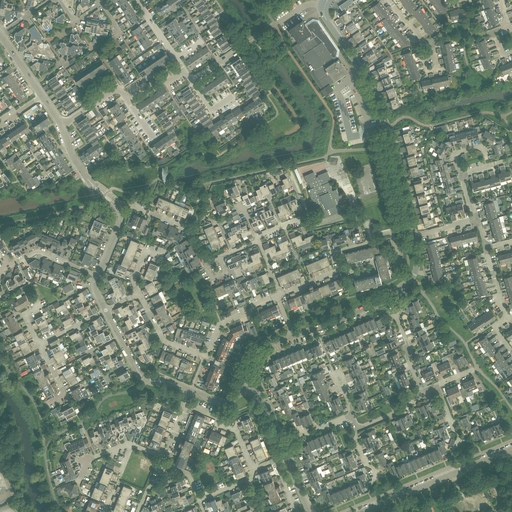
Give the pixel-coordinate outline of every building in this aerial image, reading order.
[(71,6),(72,0),(61,0),(73,16),(74,15),(74,12),(73,12),(74,12),(71,8),(68,7),(69,5),(71,6)] [(89,4),(89,2),(81,0),(81,2),(80,3),(78,3),(77,9),(79,9),(80,9),(83,12),(89,7),(87,5),(89,4)] [(172,9),(177,6),(172,0),(168,0),(167,1),(172,9)] [(205,0),(203,0),(196,5),(199,10),(206,5),(205,3),(207,1),(205,0)] [(345,10),(350,7),(353,5),(355,3),(352,0),(347,0),(339,6),(343,12),(345,10)] [(380,0),(378,0),(377,1),(378,2),(372,7),(375,12),(383,6),(379,2),(381,1),(380,0)] [(403,6),(405,8),(413,2),(411,0),(404,0),(401,2),(404,6),(403,6)] [(435,0),(432,3),(436,9),(444,3),(442,1),(440,0),(435,0)] [(8,2),(6,9),(14,11),(15,7),(13,6),(13,3),(10,3),(10,2),(9,1),(8,3),(8,2)] [(120,6),(123,11),(131,6),(128,1),(120,6)] [(167,1),(163,4),(168,12),(172,9),(167,1)] [(484,11),(493,7),(494,6),(492,1),(484,5),(485,9),(484,10),(484,11)] [(418,9),(413,2),(405,8),(407,11),(408,11),(410,14),(412,13),(418,9)] [(163,15),(168,12),(163,4),(162,3),(154,8),(160,16),(162,14),(163,15)] [(444,3),(436,9),(441,15),(448,10),(445,6),(446,6),(444,3)] [(57,5),(53,4),(52,10),(53,11),(52,12),(49,9),(45,12),(48,15),(46,16),(45,16),(44,17),(43,19),(51,20),(51,19),(52,18),(54,18),(56,8),(57,5)] [(199,10),(202,14),(209,9),(208,7),(210,6),(208,4),(206,5),(199,10)] [(123,11),(127,15),(134,10),(131,6),(123,11)] [(386,11),(383,6),(375,12),(378,16),(386,11)] [(415,17),(416,19),(424,13),(420,7),(418,9),(412,13),(415,16),(415,17)] [(484,11),(486,15),(495,12),(493,7),(484,11)] [(56,8),(54,18),(56,19),(56,21),(64,23),(64,21),(63,19),(66,17),(63,13),(60,16),(57,12),(58,8),(56,8)] [(202,14),(205,19),(212,14),(211,12),(213,10),(211,8),(209,9),(202,14)] [(457,9),(459,19),(466,17),(464,8),(460,9),(457,9)] [(10,21),(11,15),(14,15),(15,11),(14,11),(6,9),(5,17),(7,17),(6,20),(10,21)] [(451,21),(459,19),(457,9),(454,10),(454,11),(449,12),(451,21)] [(127,15),(130,20),(137,15),(134,10),(127,15)] [(340,21),(349,15),(345,10),(343,12),(339,15),(341,17),(339,19),(340,21)] [(380,21),(389,15),(386,11),(378,16),(381,20),(380,21)] [(486,15),(488,20),(496,16),(495,12),(486,15)] [(205,19),(208,23),(215,18),(214,16),(216,15),(214,13),(212,14),(205,19)] [(351,13),(349,15),(340,21),(341,23),(343,21),(345,24),(354,18),(351,13)] [(429,19),(424,13),(416,19),(418,21),(419,21),(421,25),(429,19)] [(139,14),(137,15),(130,20),(131,23),(130,23),(133,27),(134,26),(136,28),(140,25),(137,21),(140,20),(138,17),(140,16),(139,14)] [(380,21),(384,26),(391,20),(388,16),(389,15),(380,21)] [(496,16),(488,20),(490,25),(488,26),(489,28),(492,27),(491,25),(499,22),(496,16)] [(217,17),(215,18),(208,23),(211,28),(218,23),(217,21),(219,19),(217,17)] [(51,20),(43,19),(38,18),(37,20),(40,24),(39,26),(42,30),(45,28),(46,30),(49,28),(50,29),(52,30),(53,23),(51,23),(50,22),(51,20)] [(354,18),(345,24),(347,27),(345,28),(346,30),(355,24),(357,23),(354,18)] [(169,30),(177,25),(179,23),(176,19),(171,22),(169,19),(163,23),(165,27),(167,26),(169,30)] [(424,28),(425,31),(433,25),(429,19),(421,25),(424,28)] [(394,24),(391,20),(384,26),(387,30),(394,24)] [(304,23),(304,22),(304,21),(303,21),(302,21),(301,21),(301,22),(301,24),(299,24),(298,25),(298,24),(289,30),(293,35),(292,35),(292,36),(293,35),(299,43),(312,33),(307,26),(305,24),(304,23)] [(330,85),(335,81),(325,68),(335,61),(333,58),(336,55),(337,50),(318,22),(313,21),(307,26),(312,33),(299,43),(292,47),(325,96),(333,90),(330,85)] [(15,33),(15,35),(23,36),(23,34),(24,34),(26,34),(27,28),(28,22),(24,22),(23,29),(17,32),(15,33)] [(218,23),(211,28),(209,29),(212,34),(219,29),(218,27),(220,25),(218,23)] [(355,24),(346,30),(348,32),(350,31),(352,33),(358,29),(355,24)] [(390,34),(398,29),(394,24),(387,30),(390,34)] [(131,28),(136,35),(143,30),(140,25),(136,28),(134,26),(133,27),(131,28)] [(169,30),(172,34),(180,29),(182,28),(180,25),(178,26),(177,25),(169,30)] [(433,25),(425,31),(427,33),(428,33),(430,37),(438,31),(433,25)] [(41,40),(42,38),(42,36),(35,26),(28,30),(31,34),(31,38),(41,40)] [(214,39),(215,38),(222,33),(221,31),(223,30),(221,28),(219,29),(212,34),(214,37),(213,38),(214,39)] [(172,34),(175,38),(183,33),(185,32),(183,30),(181,31),(180,29),(172,34)] [(353,40),(362,33),(358,29),(352,33),(354,36),(351,38),(353,40)] [(393,39),(402,32),(401,33),(398,29),(390,34),(393,39)] [(136,35),(139,40),(146,35),(143,30),(136,35)] [(402,32),(393,39),(394,39),(395,38),(398,42),(405,37),(402,32)] [(72,45),(78,46),(79,43),(82,41),(77,34),(74,35),(73,34),(71,33),(70,41),(72,42),(72,43),(72,45)] [(183,33),(175,38),(179,43),(180,44),(187,40),(183,33)] [(226,38),(222,33),(215,38),(218,43),(226,38)] [(362,33),(353,40),(354,42),(356,40),(358,43),(365,38),(362,33)] [(23,36),(15,35),(14,37),(15,38),(14,39),(17,43),(19,42),(22,45),(24,46),(25,39),(23,39),(22,38),(23,36)] [(139,40),(142,44),(149,39),(146,35),(139,40)] [(405,37),(398,42),(401,47),(409,41),(405,37)] [(26,44),(30,50),(42,42),(41,40),(31,38),(30,41),(26,44)] [(229,42),(226,38),(218,43),(221,47),(229,42)] [(365,38),(358,43),(360,46),(358,47),(359,49),(368,43),(365,38)] [(149,39),(142,44),(145,49),(152,44),(149,39)] [(476,43),(478,48),(486,45),(484,40),(476,43)] [(39,54),(43,54),(45,44),(43,43),(42,42),(30,50),(32,53),(31,54),(30,58),(34,58),(34,57),(39,54)] [(66,54),(67,54),(69,46),(67,46),(66,45),(67,43),(60,42),(60,44),(62,47),(58,49),(63,56),(66,54)] [(232,47),(229,42),(221,47),(224,52),(232,47)] [(49,59),(55,55),(50,47),(51,47),(48,43),(46,44),(45,44),(43,54),(46,55),(49,59)] [(368,43),(359,49),(361,51),(363,49),(365,52),(371,47),(368,43)] [(71,47),(69,46),(67,54),(69,55),(71,54),(73,56),(77,54),(80,51),(79,50),(81,49),(81,47),(78,46),(72,45),(72,46),(71,47)] [(488,50),(486,45),(478,48),(480,53),(488,50)] [(200,49),(201,51),(206,58),(212,55),(207,47),(203,50),(202,48),(200,49)] [(371,47),(365,52),(367,55),(364,56),(366,58),(375,52),(377,51),(375,47),(372,49),(371,47)] [(488,50),(480,53),(482,58),(480,59),(490,55),(488,50)] [(201,62),(206,58),(201,51),(197,54),(196,52),(194,53),(195,55),(201,62)] [(404,60),(413,56),(411,51),(402,55),(404,60)] [(160,55),(165,62),(170,59),(165,52),(160,55)] [(375,52),(366,58),(367,60),(369,59),(371,62),(376,58),(378,57),(375,52)] [(155,57),(156,58),(161,65),(163,64),(165,66),(167,64),(165,62),(160,55),(157,57),(157,56),(155,57)] [(195,66),(201,62),(195,55),(192,57),(191,56),(189,57),(190,59),(195,66)] [(491,55),(490,55),(480,59),(482,64),(491,61),(489,56),(491,55)] [(108,59),(113,66),(120,61),(117,56),(114,58),(112,56),(108,59)] [(404,60),(406,65),(415,62),(413,56),(404,60)] [(37,70),(39,70),(41,62),(39,62),(38,61),(39,59),(34,58),(30,58),(27,57),(26,60),(28,63),(32,60),(34,64),(31,66),(34,70),(36,69),(37,70)] [(151,60),(151,61),(156,68),(161,65),(156,58),(153,60),(152,59),(151,60)] [(235,68),(243,63),(240,58),(232,63),(235,68)] [(96,62),(97,64),(102,71),(107,68),(100,59),(96,62)] [(189,70),(195,66),(190,59),(186,61),(185,60),(183,61),(189,70)] [(337,60),(337,61),(335,61),(325,68),(335,81),(343,76),(343,77),(343,76),(348,72),(342,64),(342,65),(341,63),(340,63),(340,61),(340,60),(339,60),(339,59),(338,59),(337,60)] [(41,62),(39,70),(41,71),(42,70),(44,72),(48,69),(46,66),(50,64),(50,61),(44,60),(43,62),(43,63),(41,62)] [(121,60),(120,61),(113,66),(116,70),(123,65),(121,63),(123,62),(121,60)] [(384,63),(384,64),(382,60),(376,64),(378,66),(377,66),(378,70),(376,71),(377,73),(386,69),(384,63)] [(156,68),(151,61),(147,64),(152,71),(156,68)] [(493,66),(491,61),(482,64),(484,69),(492,66),(493,68),(496,67),(495,65),(493,66)] [(406,65),(408,70),(417,67),(415,62),(406,65)] [(246,68),(243,63),(235,68),(238,73),(246,68)] [(91,65),(93,67),(98,75),(102,71),(97,64),(95,66),(93,64),(91,65)] [(147,64),(142,67),(147,75),(152,71),(147,64)] [(456,69),(455,64),(446,66),(447,71),(449,71),(449,73),(453,72),(452,70),(456,69)] [(123,65),(116,70),(119,75),(126,70),(123,65)] [(509,74),(505,65),(500,67),(503,76),(509,74)] [(5,76),(10,73),(13,71),(10,66),(2,71),(4,73),(3,73),(5,76)] [(93,78),(98,75),(93,67),(90,69),(89,67),(87,68),(93,78)] [(147,75),(142,67),(138,70),(143,78),(147,75)] [(408,70),(410,76),(419,72),(417,67),(408,70)] [(82,71),(89,81),(93,78),(87,68),(84,70),(86,72),(84,73),(82,71)] [(238,73),(242,77),(249,72),(246,68),(238,73)] [(381,77),(388,74),(386,69),(377,73),(377,75),(380,74),(381,77)] [(129,75),(126,70),(119,75),(122,79),(129,75)] [(80,74),(78,75),(84,84),(89,81),(82,71),(80,73),(80,74)] [(252,77),(249,72),(242,77),(243,80),(241,81),(243,83),(242,83),(243,83),(250,78),(252,77)] [(419,72),(410,76),(412,80),(416,79),(417,81),(420,80),(419,78),(421,77),(419,72)] [(7,82),(13,78),(10,73),(5,76),(4,77),(7,82)] [(84,84),(78,75),(78,74),(75,76),(77,78),(75,79),(80,87),(82,85),(84,88),(86,86),(84,84)] [(224,74),(219,78),(224,85),(228,83),(229,84),(230,83),(224,74)] [(381,83),(391,79),(388,74),(381,77),(382,80),(380,81),(381,83)] [(129,75),(122,79),(125,84),(132,79),(129,75)] [(48,81),(51,86),(59,81),(55,76),(48,81)] [(448,76),(443,77),(445,86),(450,85),(449,81),(451,80),(451,77),(449,78),(448,76)] [(10,87),(17,83),(13,78),(7,82),(10,87)] [(225,87),(224,85),(219,78),(213,82),(218,89),(222,87),(223,88),(225,87)] [(243,83),(246,87),(253,82),(250,78),(243,83)] [(59,81),(51,86),(54,90),(62,85),(61,85),(64,83),(61,79),(59,81)] [(385,88),(393,85),(391,79),(381,83),(382,86),(384,85),(385,88)] [(423,91),(429,90),(427,80),(421,82),(422,84),(419,84),(421,90),(423,90),(423,91)] [(255,81),(253,82),(246,87),(249,92),(256,87),(254,85),(256,83),(255,81)] [(219,91),(218,89),(213,82),(208,85),(213,93),(217,90),(218,92),(219,91)] [(17,83),(10,87),(14,92),(20,88),(17,83)] [(63,87),(62,85),(54,90),(57,95),(65,90),(67,88),(65,85),(63,87)] [(208,85),(202,89),(207,97),(211,94),(212,96),(214,94),(213,93),(208,85)] [(385,94),(395,90),(393,85),(385,88),(387,91),(384,92),(385,94)] [(159,91),(164,99),(168,96),(169,98),(171,96),(165,87),(159,91)] [(249,92),(250,94),(248,96),(250,98),(252,96),(259,91),(256,87),(249,92)] [(20,88),(14,92),(17,97),(24,93),(20,88)] [(183,99),(193,93),(189,88),(182,93),(184,96),(182,98),(183,99)] [(68,94),(65,90),(57,95),(60,99),(68,94)] [(395,90),(385,94),(386,96),(388,95),(390,98),(397,95),(395,90)] [(165,100),(164,99),(159,91),(154,95),(159,102),(162,100),(164,101),(165,100)] [(255,101),(255,100),(259,97),(258,95),(260,94),(259,91),(252,96),(255,101)] [(24,93),(17,97),(20,101),(18,103),(19,105),(21,103),(21,102),(27,98),(24,93)] [(68,94),(60,99),(63,104),(71,99),(71,98),(73,97),(70,93),(68,94)] [(196,97),(193,93),(183,99),(185,102),(187,101),(188,103),(196,97)] [(148,99),(153,106),(157,104),(158,105),(160,104),(159,102),(154,95),(148,99)] [(398,95),(397,95),(390,98),(391,101),(389,102),(389,104),(399,101),(400,100),(401,99),(400,97),(399,96),(398,97),(398,95)] [(188,103),(191,107),(199,102),(196,97),(188,103)] [(259,97),(255,100),(260,108),(261,110),(264,108),(263,106),(265,105),(259,97)] [(63,104),(67,108),(74,103),(71,99),(63,104)] [(143,102),(148,110),(152,107),(153,109),(154,108),(153,106),(148,99),(143,102)] [(116,100),(115,101),(110,105),(112,107),(110,108),(112,112),(110,113),(111,114),(113,113),(120,108),(119,106),(119,105),(116,100)] [(255,100),(255,101),(250,104),(257,113),(260,111),(258,109),(260,108),(255,100)] [(68,110),(66,111),(67,114),(69,112),(70,113),(75,109),(77,108),(75,104),(77,103),(76,101),(74,103),(67,108),(68,110)] [(390,107),(393,106),(394,109),(401,106),(399,101),(389,104),(390,107)] [(149,111),(148,110),(143,102),(137,106),(142,114),(146,111),(147,112),(149,111)] [(202,107),(199,102),(191,107),(189,108),(191,111),(193,110),(194,112),(202,107)] [(250,104),(246,107),(252,116),(257,113),(250,104)] [(194,116),(196,117),(205,111),(202,107),(194,112),(196,114),(194,116)] [(252,116),(246,107),(241,110),(240,107),(232,113),(232,112),(237,120),(245,115),(246,117),(247,117),(248,119),(252,116)] [(124,113),(120,108),(113,113),(114,116),(112,117),(114,119),(116,117),(116,118),(124,113)] [(164,111),(157,116),(160,121),(167,116),(164,111)] [(208,116),(205,111),(196,117),(197,120),(199,119),(201,121),(208,116)] [(232,112),(227,115),(232,122),(237,120),(232,112)] [(41,115),(40,116),(41,118),(46,125),(51,122),(46,115),(44,113),(42,114),(41,115)] [(126,117),(124,113),(116,118),(120,124),(117,126),(119,128),(126,123),(123,119),(126,117)] [(227,115),(223,118),(228,126),(229,127),(232,126),(231,124),(232,122),(227,115)] [(40,116),(35,119),(37,121),(42,128),(46,125),(41,118),(40,116)] [(163,125),(170,120),(167,116),(160,121),(163,125)] [(204,125),(209,122),(211,120),(208,116),(201,121),(204,125)] [(78,123),(81,128),(89,123),(87,120),(88,119),(87,117),(78,123)] [(223,129),(228,126),(223,118),(218,121),(223,129)] [(33,126),(32,127),(35,133),(37,132),(42,128),(37,121),(35,119),(33,121),(34,123),(32,124),(33,126)] [(19,127),(24,133),(29,129),(25,123),(26,123),(24,120),(22,122),(24,124),(19,127)] [(170,120),(163,125),(166,130),(173,125),(170,120)] [(218,121),(214,124),(219,132),(223,129),(218,121)] [(90,122),(89,123),(81,128),(84,132),(91,127),(90,125),(91,124),(90,122)] [(129,128),(126,123),(119,128),(122,133),(129,128)] [(220,133),(219,132),(214,124),(209,128),(215,137),(220,133)] [(173,125),(166,130),(169,134),(174,131),(172,129),(175,127),(173,125)] [(87,137),(96,131),(97,130),(95,128),(94,128),(93,126),(91,127),(84,132),(87,137)] [(401,136),(402,138),(412,136),(411,130),(410,130),(409,126),(402,128),(403,132),(404,135),(401,136)] [(480,133),(478,133),(480,139),(482,140),(484,138),(486,140),(494,127),(492,126),(489,132),(486,130),(484,133),(483,132),(480,133)] [(19,136),(24,133),(19,127),(15,130),(19,136)] [(475,128),(475,129),(471,130),(473,138),(476,137),(477,140),(480,139),(478,133),(480,133),(479,127),(475,128)] [(494,127),(486,140),(489,142),(488,144),(491,145),(503,143),(502,140),(501,140),(496,141),(495,139),(494,139),(496,136),(493,134),(496,128),(494,127)] [(132,132),(129,128),(122,133),(125,137),(132,132)] [(14,140),(19,136),(15,130),(9,134),(14,140)] [(97,133),(96,131),(87,137),(90,142),(99,135),(97,133)] [(174,131),(169,134),(174,141),(177,140),(178,142),(180,140),(174,131)] [(38,138),(36,139),(39,144),(49,137),(45,132),(38,138)] [(135,137),(132,132),(125,137),(123,139),(125,141),(127,140),(128,142),(135,137)] [(460,133),(455,135),(457,143),(460,142),(460,144),(463,144),(460,133)] [(9,143),(14,140),(9,134),(5,137),(9,143)] [(169,134),(165,137),(170,145),(174,141),(169,134)] [(98,142),(97,140),(101,137),(100,135),(99,135),(90,142),(93,146),(94,146),(98,142)] [(414,135),(412,136),(402,138),(402,141),(405,140),(406,143),(420,139),(419,137),(415,138),(414,135)] [(0,138),(0,140),(1,143),(2,142),(4,147),(5,146),(7,145),(8,146),(10,145),(9,143),(5,137),(1,140),(0,138)] [(52,142),(49,137),(39,144),(42,148),(52,142)] [(126,143),(129,148),(138,141),(135,137),(128,142),(126,143)] [(170,145),(165,137),(160,140),(165,148),(170,145)] [(421,142),(420,139),(406,143),(407,146),(404,147),(405,149),(415,147),(414,144),(417,143),(421,142)] [(167,149),(165,148),(160,140),(156,143),(161,151),(164,149),(165,150),(167,149)] [(142,146),(138,141),(129,148),(131,150),(133,149),(134,151),(142,146)] [(451,147),(450,141),(445,142),(445,143),(442,142),(440,145),(438,143),(437,143),(434,141),(433,143),(436,145),(439,147),(446,151),(448,148),(450,149),(451,147)] [(45,153),(45,152),(55,146),(52,142),(42,148),(45,153)] [(98,142),(94,146),(99,153),(103,150),(98,142)] [(161,151),(156,143),(151,146),(156,154),(159,152),(160,154),(162,153),(161,151)] [(58,151),(55,146),(45,152),(48,157),(58,151)] [(99,153),(94,146),(93,146),(89,149),(94,156),(99,153)] [(137,155),(145,150),(142,146),(134,151),(137,155)] [(438,154),(439,159),(445,157),(447,155),(444,154),(446,151),(439,147),(436,152),(439,153),(438,154)] [(506,148),(495,151),(496,154),(493,154),(494,157),(504,154),(503,151),(507,150),(506,148)] [(89,149),(85,152),(91,161),(94,159),(92,157),(94,156),(89,149)] [(148,155),(145,150),(137,155),(139,158),(137,159),(139,162),(141,160),(143,158),(145,162),(151,158),(149,154),(148,155)] [(52,158),(53,160),(61,155),(58,151),(48,157),(50,160),(52,158)] [(91,161),(85,152),(80,155),(85,162),(86,164),(89,162),(88,160),(90,159),(91,161)] [(416,158),(414,153),(409,154),(406,155),(407,158),(405,159),(405,161),(416,158)] [(9,165),(13,163),(17,160),(16,158),(17,157),(14,154),(6,160),(6,159),(3,161),(5,163),(7,161),(8,163),(9,165)] [(64,160),(61,155),(53,160),(56,165),(54,166),(64,160)] [(430,168),(432,167),(439,166),(444,164),(443,161),(446,160),(445,157),(439,159),(435,160),(436,164),(432,165),(431,164),(429,164),(430,168)] [(19,158),(17,160),(13,163),(16,168),(22,163),(22,162),(19,158)] [(67,164),(64,160),(54,166),(56,169),(58,167),(59,169),(67,164)] [(16,168),(19,173),(26,168),(22,163),(16,168)] [(67,164),(59,169),(63,174),(65,172),(66,175),(68,173),(73,170),(72,167),(70,168),(67,164)] [(419,169),(417,164),(409,166),(410,169),(408,170),(408,172),(419,169)] [(29,173),(26,168),(19,173),(23,178),(29,173)] [(440,171),(442,177),(450,174),(449,171),(451,171),(451,168),(440,171)] [(422,169),(419,169),(408,172),(409,174),(411,174),(412,177),(420,175),(420,176),(423,175),(422,172),(423,172),(422,169)] [(505,169),(503,170),(506,180),(511,179),(509,171),(506,172),(505,169)] [(310,200),(313,207),(315,206),(318,212),(321,211),(323,218),(331,214),(331,213),(336,211),(337,212),(344,209),(341,203),(345,201),(342,195),(339,196),(336,189),(332,191),(329,182),(327,183),(327,181),(331,179),(327,171),(318,175),(318,177),(316,178),(314,172),(304,176),(308,184),(309,183),(311,189),(308,190),(312,200),(310,200)] [(279,186),(281,190),(291,186),(287,178),(290,177),(288,172),(284,174),(286,178),(282,179),(284,184),(279,186)] [(29,173),(23,178),(26,183),(33,178),(29,173)] [(495,175),(493,175),(495,186),(501,184),(498,174),(499,176),(496,177),(495,175)] [(33,178),(26,183),(30,188),(36,183),(39,181),(36,176),(33,178)] [(484,178),(482,178),(484,189),(490,187),(488,179),(485,180),(484,178)] [(443,182),(445,188),(453,186),(452,182),(454,182),(453,179),(443,182)] [(412,186),(413,188),(423,185),(421,180),(413,182),(414,185),(412,186)] [(473,192),(479,190),(477,182),(474,183),(473,181),(471,181),(473,192)] [(260,186),(261,188),(262,191),(264,190),(266,194),(269,192),(265,183),(262,185),(260,186)] [(268,185),(269,186),(272,194),(281,190),(279,186),(275,188),(273,183),(268,185)] [(236,185),(227,189),(231,198),(236,196),(237,197),(240,196),(236,185)] [(447,195),(450,194),(453,193),(456,193),(455,191),(456,190),(456,188),(453,189),(453,186),(445,188),(447,195)] [(258,195),(253,197),(255,201),(265,197),(264,195),(266,194),(264,190),(262,191),(261,188),(256,190),(258,195)] [(415,197),(416,199),(426,196),(424,191),(416,193),(417,196),(415,197)] [(246,205),(255,201),(253,197),(249,199),(247,194),(242,196),(246,205)] [(289,196),(285,198),(289,207),(291,206),(297,203),(296,199),(291,200),(289,196)] [(159,212),(164,199),(159,197),(155,206),(158,207),(156,211),(159,212)] [(289,207),(285,198),(280,200),(282,204),(278,206),(279,211),(286,208),(289,207)] [(166,210),(169,201),(164,199),(159,212),(161,213),(163,209),(166,210)] [(166,215),(169,216),(174,203),(169,201),(166,210),(168,211),(166,215)] [(225,202),(216,206),(219,214),(220,214),(221,217),(227,214),(226,211),(229,210),(228,207),(227,207),(225,202)] [(291,206),(291,207),(293,211),(297,209),(299,214),(304,212),(300,202),(297,203),(291,206)] [(427,202),(419,204),(420,207),(418,208),(418,210),(429,207),(427,202)] [(174,203),(169,216),(171,217),(173,213),(176,214),(179,205),(174,203)] [(462,203),(456,205),(458,212),(461,212),(462,214),(465,213),(462,203)] [(184,207),(179,205),(176,214),(178,215),(176,219),(179,220),(184,207)] [(453,216),(451,206),(445,208),(447,215),(451,215),(451,217),(453,216)] [(189,210),(184,207),(179,220),(181,221),(183,217),(186,218),(189,210)] [(262,218),(265,217),(271,214),(270,211),(273,210),(272,209),(265,211),(263,207),(259,209),(262,218)] [(288,213),(286,208),(279,211),(277,212),(281,221),(286,219),(284,215),(288,213)] [(262,218),(259,209),(254,211),(256,215),(251,217),(253,222),(260,219),(262,218)] [(95,220),(93,225),(102,228),(102,226),(107,228),(108,225),(105,224),(103,223),(104,221),(107,219),(103,212),(99,215),(101,216),(98,218),(97,220),(95,220)] [(432,218),(430,213),(422,215),(423,218),(421,219),(421,221),(432,218)] [(271,214),(265,217),(267,222),(271,220),(273,225),(278,223),(274,214),(272,215),(271,214)] [(137,226),(141,217),(135,215),(132,221),(128,219),(126,226),(132,228),(134,224),(137,226)] [(141,217),(137,226),(141,227),(140,229),(141,230),(144,231),(143,233),(146,234),(149,228),(144,226),(147,220),(141,217)] [(434,218),(432,218),(421,221),(422,223),(424,223),(425,226),(436,223),(434,218)] [(262,224),(260,219),(253,222),(251,223),(255,232),(260,230),(258,226),(262,224)] [(158,235),(163,223),(158,221),(157,224),(159,225),(158,227),(155,226),(152,233),(158,235)] [(204,225),(205,228),(204,229),(206,234),(219,228),(218,226),(214,228),(213,225),(212,225),(211,222),(204,225)] [(239,234),(241,233),(248,230),(246,225),(241,227),(239,222),(235,224),(239,234)] [(167,228),(168,225),(163,223),(158,235),(157,238),(163,240),(164,238),(166,231),(164,230),(165,227),(167,228)] [(239,234),(235,224),(230,226),(232,231),(228,232),(230,237),(237,234),(239,234)] [(100,231),(102,228),(93,225),(91,230),(104,235),(105,233),(100,231)] [(166,231),(164,238),(169,240),(174,228),(170,226),(168,229),(170,229),(169,232),(166,231)] [(169,240),(174,242),(177,235),(175,234),(176,232),(178,232),(179,230),(174,228),(169,240)] [(206,234),(208,239),(217,235),(216,233),(220,231),(219,228),(206,234)] [(354,228),(349,229),(350,235),(353,234),(355,241),(361,239),(359,230),(355,231),(354,228)] [(250,229),(248,230),(241,233),(243,237),(247,235),(249,240),(254,238),(250,229)] [(339,236),(342,244),(348,242),(346,236),(349,235),(348,229),(345,230),(346,234),(339,236)] [(92,237),(91,239),(101,243),(102,241),(97,239),(98,236),(103,238),(104,235),(91,230),(89,235),(92,237)] [(31,235),(35,241),(38,240),(41,233),(38,231),(31,235)] [(302,239),(302,238),(300,234),(296,236),(294,232),(289,234),(293,243),(295,242),(302,239)] [(305,238),(308,247),(313,246),(311,241),(315,239),(313,234),(312,232),(307,234),(309,236),(305,238)] [(41,247),(46,235),(41,233),(38,240),(40,241),(39,243),(38,243),(37,245),(41,247)] [(335,246),(342,244),(339,236),(336,237),(335,233),(329,234),(331,240),(334,239),(335,246)] [(46,235),(41,247),(46,249),(47,246),(45,246),(46,243),(49,244),(53,235),(50,234),(48,236),(46,235)] [(175,242),(176,245),(184,241),(181,235),(178,234),(177,235),(174,242),(175,242)] [(238,239),(237,234),(230,237),(227,238),(231,247),(236,246),(234,241),(238,239)] [(26,238),(32,249),(34,248),(32,246),(31,246),(29,244),(35,241),(31,235),(26,238)] [(52,252),(57,240),(55,239),(56,236),(53,235),(49,244),(52,245),(51,248),(49,247),(48,250),(52,252)] [(71,238),(67,247),(66,249),(71,251),(72,248),(71,248),(72,245),(74,246),(77,240),(79,241),(81,237),(77,235),(75,239),(71,237),(71,238)] [(208,239),(210,244),(223,238),(222,236),(218,238),(217,235),(208,239)] [(278,243),(280,248),(287,245),(290,245),(286,235),(281,237),(283,242),(278,243)] [(324,240),(320,241),(322,249),(328,248),(327,241),(329,240),(328,235),(323,236),(324,240)] [(21,240),(24,247),(26,246),(28,248),(26,249),(28,252),(32,249),(26,238),(25,236),(20,239),(21,240)] [(59,236),(57,240),(52,252),(57,254),(58,251),(56,250),(58,248),(60,249),(64,238),(59,236)] [(64,238),(60,249),(59,251),(64,253),(65,250),(63,249),(65,246),(67,247),(71,238),(68,236),(67,239),(64,238)] [(457,246),(455,237),(450,238),(449,236),(447,236),(448,239),(450,239),(452,247),(457,246)] [(224,241),(223,238),(210,244),(212,249),(221,245),(220,242),(224,241)] [(305,238),(302,239),(295,242),(297,247),(302,245),(304,249),(308,247),(305,238)] [(91,239),(90,242),(88,247),(101,252),(102,250),(97,248),(99,246),(100,246),(101,243),(91,239)] [(129,244),(138,248),(139,246),(143,247),(144,245),(141,244),(141,243),(131,239),(129,244)] [(188,239),(184,241),(176,245),(179,250),(185,247),(184,245),(187,243),(187,245),(190,243),(188,239)] [(0,251),(2,250),(4,254),(8,252),(2,240),(0,241),(0,251)] [(24,247),(21,240),(15,243),(21,255),(26,252),(24,250),(23,251),(22,248),(24,247)] [(21,255),(15,243),(10,246),(11,249),(11,251),(13,252),(16,251),(17,254),(16,254),(17,257),(21,255)] [(267,254),(269,253),(276,250),(274,245),(269,247),(268,243),(263,245),(267,254)] [(129,244),(127,249),(140,255),(141,253),(137,251),(138,248),(129,244)] [(187,249),(185,247),(179,250),(179,251),(177,252),(180,257),(193,250),(191,245),(188,247),(189,248),(187,249)] [(289,250),(287,245),(280,248),(278,249),(282,258),(287,257),(285,252),(289,250)] [(347,263),(376,256),(380,254),(378,246),(345,254),(347,263)] [(86,252),(94,256),(96,253),(100,255),(101,252),(88,247),(86,252)] [(251,255),(253,260),(259,257),(262,256),(258,247),(253,249),(255,253),(251,255)] [(125,255),(134,258),(135,255),(139,257),(140,255),(127,249),(125,255)] [(278,249),(276,250),(269,253),(271,258),(276,256),(277,260),(282,258),(278,249)] [(196,254),(193,250),(180,257),(181,260),(183,258),(185,261),(191,258),(190,255),(192,254),(193,255),(196,254)] [(86,252),(84,257),(97,262),(98,260),(93,258),(94,256),(86,252)] [(380,254),(376,256),(382,280),(391,278),(384,253),(380,254)] [(239,266),(241,265),(248,262),(246,257),(242,259),(240,254),(235,256),(239,266)] [(501,265),(505,263),(503,254),(498,256),(498,254),(496,254),(496,257),(499,257),(501,265)] [(125,255),(123,259),(136,265),(137,263),(133,261),(134,258),(125,255)] [(185,261),(187,266),(199,260),(197,256),(194,257),(195,259),(192,260),(191,258),(185,261)] [(230,269),(239,266),(235,256),(231,258),(233,263),(228,265),(230,269)] [(326,256),(321,259),(326,272),(329,271),(327,266),(330,265),(326,256)] [(97,262),(84,257),(82,262),(90,266),(91,263),(96,265),(97,262)] [(250,261),(254,270),(259,268),(257,264),(261,262),(259,257),(253,260),(250,261)] [(440,258),(431,260),(432,265),(431,266),(441,263),(440,258)] [(38,270),(40,264),(41,262),(36,259),(29,263),(31,268),(38,270)] [(42,275),(43,273),(48,260),(43,259),(42,261),(44,262),(43,265),(40,264),(38,270),(36,273),(42,275)] [(135,267),(136,265),(123,259),(121,264),(128,268),(130,268),(131,266),(135,267)] [(324,273),(326,272),(321,259),(316,261),(320,269),(322,268),(324,273)] [(53,262),(48,260),(43,273),(48,275),(51,268),(49,267),(50,264),(51,265),(53,262)] [(201,265),(199,260),(187,266),(190,272),(197,268),(195,266),(198,264),(199,266),(201,265)] [(149,265),(148,268),(157,271),(159,266),(149,262),(146,261),(145,263),(149,265)] [(250,261),(248,262),(241,265),(243,269),(248,268),(250,272),(254,270),(250,261)] [(320,269),(316,261),(311,263),(316,276),(319,275),(317,271),(320,269)] [(48,275),(54,277),(59,265),(54,263),(53,266),(55,267),(54,269),(51,268),(48,275)] [(316,276),(311,263),(306,265),(309,274),(312,273),(314,277),(316,276)] [(431,266),(432,271),(441,269),(440,264),(442,263),(441,263),(431,266)] [(119,264),(117,269),(130,274),(131,272),(127,270),(128,268),(121,264),(119,264)] [(59,265),(54,277),(53,280),(61,283),(64,275),(62,274),(63,273),(60,272),(61,269),(63,270),(64,267),(59,265)] [(155,276),(157,271),(148,268),(147,270),(143,268),(142,271),(155,276)] [(66,280),(68,284),(72,282),(73,280),(76,281),(78,276),(79,277),(81,273),(70,269),(66,280)] [(130,274),(117,269),(115,274),(123,278),(125,275),(129,277),(130,274)] [(292,271),(298,284),(300,283),(298,278),(301,277),(297,269),(292,271)] [(153,281),(155,276),(142,271),(141,273),(145,275),(144,278),(153,281)] [(295,285),(298,284),(292,271),(287,273),(291,281),(294,280),(295,285)] [(257,277),(259,281),(263,279),(265,284),(270,282),(266,273),(257,277)] [(287,273),(282,275),(288,288),(290,287),(288,283),(291,281),(287,273)] [(20,276),(19,274),(15,276),(14,279),(18,286),(26,281),(22,275),(20,276)] [(343,288),(340,281),(343,280),(340,274),(335,276),(336,280),(334,281),(338,290),(343,288)] [(288,288),(282,275),(277,277),(281,286),(284,285),(285,289),(288,288)] [(379,275),(359,280),(354,281),(357,290),(382,283),(379,275)] [(230,276),(227,277),(233,291),(234,293),(239,291),(234,280),(231,281),(230,276)] [(248,280),(246,281),(244,276),(236,280),(240,289),(245,287),(247,292),(252,290),(248,280)] [(228,293),(233,291),(227,277),(225,278),(227,283),(224,284),(228,293)] [(259,281),(257,277),(248,280),(252,290),(256,288),(254,283),(259,281)] [(12,280),(11,278),(7,280),(6,283),(10,290),(18,286),(14,279),(12,280)] [(113,288),(122,283),(120,280),(116,282),(114,278),(109,280),(113,288)] [(329,278),(327,279),(333,292),(338,290),(334,281),(331,282),(329,278)] [(327,284),(324,285),(328,294),(333,292),(327,279),(325,280),(327,284)] [(142,290),(143,292),(155,286),(153,281),(150,282),(147,284),(144,286),(146,288),(142,290)] [(228,293),(224,284),(221,285),(220,281),(217,282),(223,295),(228,293)] [(72,282),(68,284),(63,287),(67,295),(77,290),(75,287),(74,287),(72,282)] [(218,297),(223,295),(217,282),(215,283),(217,287),(214,288),(218,297)] [(322,296),(328,294),(324,285),(321,286),(319,282),(317,283),(318,286),(322,296)] [(113,288),(115,291),(118,297),(123,295),(121,291),(125,288),(122,283),(113,288)] [(155,286),(143,292),(144,295),(148,293),(149,295),(158,291),(155,286)] [(312,286),(310,287),(309,287),(311,291),(306,293),(304,288),(302,289),(307,302),(313,300),(312,299),(317,297),(317,298),(322,296),(318,286),(319,288),(314,290),(312,286)] [(486,288),(477,291),(479,296),(476,297),(477,299),(490,295),(490,293),(487,293),(486,288)] [(78,294),(79,296),(82,303),(87,300),(85,296),(89,294),(87,289),(78,294)] [(301,295),(299,296),(302,304),(307,302),(302,289),(300,290),(301,295)] [(118,297),(115,291),(110,293),(113,297),(108,300),(110,304),(120,300),(118,297)] [(148,303),(149,305),(162,298),(159,293),(151,298),(152,300),(148,303)] [(298,307),(302,304),(299,296),(296,297),(294,293),(292,294),(298,307)] [(21,294),(16,297),(18,299),(22,309),(27,306),(27,305),(30,303),(25,295),(23,297),(21,294)] [(292,309),(295,308),(296,311),(299,310),(297,307),(298,307),(292,294),(290,295),(292,299),(289,300),(292,309)] [(82,303),(79,296),(74,299),(76,303),(72,305),(74,310),(83,305),(82,303)] [(155,305),(156,307),(164,303),(162,298),(149,305),(150,307),(155,305)] [(18,299),(13,302),(17,311),(22,309),(18,299)] [(413,305),(416,310),(421,308),(418,300),(412,302),(413,305)] [(58,302),(54,305),(56,308),(58,313),(62,310),(64,315),(69,312),(66,306),(64,303),(60,306),(59,303),(58,302)] [(269,303),(274,316),(280,314),(276,305),(273,307),(272,302),(269,303)] [(159,324),(172,317),(169,312),(168,313),(166,309),(167,308),(164,303),(156,307),(158,312),(155,314),(156,317),(160,315),(162,320),(158,322),(159,324)] [(269,318),(274,316),(269,303),(267,304),(269,309),(266,310),(269,318)] [(85,307),(83,305),(74,310),(77,314),(81,312),(85,318),(88,316),(87,314),(88,314),(85,307)] [(89,305),(85,307),(88,314),(89,313),(90,315),(98,311),(96,306),(91,309),(89,305)] [(127,314),(124,307),(122,305),(113,310),(116,314),(120,312),(122,316),(127,314)] [(127,314),(128,317),(137,312),(135,307),(130,309),(128,305),(124,307),(127,314)] [(416,310),(413,305),(408,307),(412,315),(410,316),(411,319),(414,318),(419,316),(416,310)] [(265,321),(269,318),(266,310),(263,311),(262,306),(259,307),(261,311),(260,311),(265,321)] [(486,313),(492,321),(496,318),(491,310),(486,313)] [(4,324),(7,323),(16,318),(13,314),(11,314),(9,312),(2,316),(4,318),(1,320),(1,321),(3,324),(4,324)] [(64,327),(65,329),(68,328),(66,325),(74,321),(69,312),(64,315),(67,319),(63,321),(65,326),(64,327)] [(137,312),(128,317),(129,318),(133,325),(137,322),(135,318),(139,316),(137,312)] [(32,324),(34,327),(46,320),(42,313),(37,316),(38,318),(35,319),(36,322),(32,324)] [(486,313),(482,316),(487,324),(492,321),(486,313)] [(92,321),(93,323),(97,330),(101,327),(99,323),(103,321),(101,316),(92,321)] [(482,327),(487,324),(482,316),(477,319),(482,327)] [(162,329),(174,322),(172,317),(159,324),(160,326),(165,324),(166,326),(162,329)] [(18,323),(16,318),(7,323),(9,328),(18,323)] [(133,325),(129,318),(125,321),(127,325),(122,327),(125,332),(134,327),(133,325)] [(414,318),(411,319),(408,320),(412,328),(410,329),(411,333),(422,328),(420,323),(417,325),(414,318)] [(380,319),(375,321),(377,327),(379,333),(384,331),(387,329),(385,326),(383,327),(380,319)] [(477,319),(473,322),(478,330),(482,327),(477,319)] [(49,325),(46,320),(34,327),(35,329),(39,327),(40,329),(49,325)] [(369,320),(364,322),(368,331),(373,329),(369,320)] [(177,327),(174,322),(162,329),(163,331),(167,329),(169,331),(177,327)] [(368,331),(364,322),(359,324),(363,333),(368,331)] [(478,330),(473,322),(468,326),(473,333),(478,330)] [(21,328),(18,323),(9,328),(13,335),(18,332),(17,330),(21,328)] [(98,332),(97,330),(93,323),(89,326),(91,330),(86,332),(89,337),(98,332)] [(355,329),(358,335),(359,338),(362,337),(362,338),(364,338),(362,333),(363,333),(359,324),(353,326),(355,329)] [(42,335),(51,330),(49,325),(40,329),(41,332),(37,334),(38,336),(42,335)] [(250,334),(249,332),(246,327),(243,328),(242,325),(237,327),(240,336),(241,338),(250,334)] [(179,342),(183,329),(178,327),(175,336),(178,337),(176,342),(179,342)] [(240,336),(237,327),(231,329),(232,332),(229,336),(234,339),(235,338),(240,336)] [(422,328),(411,333),(412,335),(414,335),(415,337),(426,332),(427,332),(425,327),(422,328)] [(390,328),(387,329),(384,331),(389,342),(397,339),(395,335),(393,336),(392,333),(390,328)] [(183,329),(179,342),(181,343),(183,339),(185,340),(188,331),(183,329)] [(193,332),(189,346),(192,346),(193,342),(196,343),(199,334),(200,331),(194,329),(194,332),(193,332)] [(358,335),(355,329),(350,331),(354,340),(359,338),(358,335)] [(140,339),(136,332),(135,330),(126,335),(129,339),(133,337),(135,341),(140,339)] [(141,341),(150,336),(148,332),(143,334),(141,330),(136,332),(140,339),(141,341)] [(23,331),(14,335),(17,340),(30,334),(28,332),(24,334),(23,331)] [(77,338),(79,342),(83,339),(79,331),(71,335),(70,332),(67,333),(69,336),(70,335),(72,340),(77,338)] [(188,331),(185,340),(188,340),(187,345),(189,346),(193,332),(188,331)] [(350,331),(345,333),(349,342),(354,340),(350,331)] [(99,334),(98,332),(89,337),(91,341),(95,339),(98,343),(102,341),(99,334)] [(99,334),(102,341),(103,343),(112,338),(110,334),(106,336),(103,332),(99,334)] [(428,337),(426,332),(415,337),(416,339),(418,339),(419,341),(428,337)] [(349,342),(345,333),(340,335),(344,344),(349,342)] [(30,334),(17,340),(20,345),(28,341),(27,338),(31,336),(30,334)] [(201,346),(204,335),(199,334),(196,343),(198,344),(197,348),(200,349),(201,346)] [(477,339),(482,346),(489,341),(486,338),(489,336),(487,334),(483,337),(482,335),(477,339)] [(335,337),(339,348),(344,346),(344,344),(340,335),(335,337)] [(150,336),(141,341),(142,343),(146,349),(150,347),(148,343),(152,340),(150,336)] [(222,343),(230,347),(232,342),(234,339),(229,336),(227,340),(224,338),(222,343)] [(335,337),(330,339),(335,351),(340,349),(339,348),(335,337)] [(420,347),(430,342),(428,337),(419,341),(420,343),(419,344),(420,347)] [(46,351),(59,345),(61,344),(58,339),(50,343),(51,346),(47,348),(48,350),(46,351)] [(88,349),(83,339),(79,342),(81,346),(77,349),(79,353),(88,349)] [(335,351),(330,339),(325,342),(328,351),(328,352),(329,353),(330,353),(335,351)] [(398,341),(397,339),(389,342),(386,343),(388,349),(397,345),(396,342),(398,341)] [(482,346),(485,351),(492,346),(490,343),(492,341),(491,339),(489,341),(482,346)] [(28,341),(20,345),(22,350),(35,343),(33,341),(29,343),(28,341)] [(105,346),(106,348),(110,354),(114,352),(112,348),(116,346),(114,341),(105,346)] [(424,351),(432,347),(435,346),(433,341),(430,342),(420,347),(421,349),(423,349),(424,351)] [(35,343),(22,350),(25,355),(33,351),(32,348),(36,346),(35,343)] [(146,349),(142,343),(138,345),(140,349),(135,352),(138,356),(147,351),(146,349)] [(219,349),(228,352),(230,347),(222,343),(219,349)] [(314,346),(318,355),(323,353),(319,344),(314,346)] [(59,345),(46,351),(48,353),(52,351),(53,353),(61,349),(59,345)] [(485,351),(489,357),(496,352),(494,348),(496,346),(494,345),(492,346),(485,351)] [(314,346),(309,348),(313,357),(318,355),(314,346)] [(165,361),(170,348),(167,347),(166,351),(163,350),(159,359),(165,361)] [(313,357),(309,348),(304,350),(303,347),(303,348),(308,359),(313,357)] [(110,354),(106,348),(101,350),(104,355),(99,357),(102,361),(111,357),(110,354)] [(165,361),(170,363),(173,354),(170,353),(172,349),(170,348),(165,361)] [(303,348),(298,350),(302,359),(306,356),(307,359),(308,359),(303,348)] [(498,351),(496,352),(489,357),(492,356),(494,360),(502,355),(499,352),(501,350),(500,348),(498,350),(498,351)] [(61,349),(53,353),(54,356),(50,358),(51,360),(64,354),(61,349)] [(217,354),(226,357),(228,352),(219,349),(217,354)] [(302,359),(298,350),(293,352),(296,361),(302,359)] [(147,351),(138,356),(140,361),(144,358),(147,362),(151,360),(147,351)] [(170,363),(175,365),(180,352),(177,351),(176,355),(173,354),(170,363)] [(175,365),(179,367),(183,358),(181,357),(182,353),(180,352),(175,365)] [(293,352),(288,354),(291,363),(296,361),(293,352)] [(454,352),(449,354),(453,363),(456,362),(458,368),(464,365),(460,357),(457,358),(454,352)] [(34,353),(26,358),(29,363),(41,356),(40,354),(36,356),(34,353)] [(391,362),(399,359),(397,353),(388,357),(391,362)] [(493,364),(495,367),(505,360),(503,357),(505,355),(504,353),(502,355),(494,360),(496,362),(493,364)] [(64,354),(51,360),(53,363),(56,361),(57,361),(58,363),(58,364),(54,365),(56,369),(63,365),(61,362),(64,360),(66,359),(64,354)] [(226,357),(217,354),(215,359),(224,362),(226,357)] [(286,365),(291,363),(288,354),(283,356),(286,365)] [(442,361),(444,363),(447,372),(453,370),(450,364),(453,363),(449,354),(444,356),(446,359),(442,361)] [(92,367),(96,364),(95,362),(92,355),(83,360),(85,364),(90,362),(92,367)] [(179,367),(185,369),(190,356),(187,355),(186,359),(183,358),(179,367)] [(42,358),(41,356),(29,363),(31,367),(40,363),(38,361),(42,358)] [(116,356),(112,359),(115,365),(116,368),(125,363),(123,358),(119,361),(116,356)] [(193,357),(190,356),(185,369),(193,373),(196,366),(192,364),(193,362),(190,361),(191,360),(192,360),(193,357)] [(283,356),(278,358),(281,367),(286,365),(283,356)] [(112,359),(111,357),(102,361),(104,366),(108,364),(111,368),(109,369),(110,371),(113,369),(112,367),(115,365),(112,359)] [(347,365),(355,361),(353,357),(343,361),(344,364),(346,363),(347,365)] [(274,363),(277,369),(281,367),(278,358),(273,360),(274,363)] [(399,359),(391,362),(393,368),(402,364),(399,359)] [(495,367),(499,372),(509,365),(506,362),(508,361),(507,359),(505,360),(495,367)] [(351,370),(360,366),(357,361),(355,361),(347,365),(348,368),(350,367),(351,370)] [(440,362),(437,363),(437,361),(434,363),(437,370),(439,368),(442,375),(447,372),(444,363),(441,365),(440,362)] [(31,367),(34,372),(46,366),(45,363),(41,366),(40,363),(31,367)] [(279,375),(277,369),(274,363),(269,365),(272,373),(271,374),(272,377),(274,377),(275,376),(279,375)] [(434,371),(437,370),(434,363),(431,364),(433,368),(427,370),(431,379),(436,377),(434,371)] [(101,373),(96,364),(92,367),(94,371),(90,373),(92,376),(89,378),(91,381),(100,377),(98,375),(101,373)] [(509,365),(499,372),(504,379),(506,377),(506,376),(511,372),(511,370),(510,367),(511,365),(511,364),(509,365)] [(211,370),(219,373),(223,374),(226,366),(223,365),(222,368),(213,365),(211,370)] [(41,387),(50,382),(47,377),(51,376),(49,373),(46,375),(43,370),(47,368),(46,366),(34,372),(36,377),(38,377),(40,381),(39,381),(41,387)] [(360,366),(351,370),(352,372),(350,373),(351,375),(362,371),(360,366)] [(61,379),(73,372),(71,367),(62,372),(64,374),(60,376),(61,379)] [(399,381),(407,378),(405,372),(399,375),(396,368),(390,370),(393,377),(396,376),(399,381)] [(426,381),(431,379),(427,370),(422,373),(420,368),(417,369),(420,376),(423,375),(426,381)] [(123,369),(115,373),(117,376),(118,376),(121,382),(130,377),(127,371),(125,372),(123,369)] [(313,379),(313,380),(324,375),(323,373),(325,372),(323,369),(313,374),(315,379),(313,379)] [(217,378),(219,373),(211,370),(209,375),(217,378)] [(364,370),(362,371),(351,375),(352,378),(354,377),(355,380),(366,375),(364,370)] [(66,379),(67,381),(76,377),(73,372),(61,379),(62,381),(66,379)] [(216,382),(217,378),(209,375),(207,380),(218,384),(218,383),(216,382)] [(313,380),(315,385),(324,381),(323,379),(325,378),(324,375),(313,380)] [(366,375),(355,380),(356,382),(354,383),(355,385),(366,381),(368,380),(366,375)] [(79,382),(76,377),(67,381),(69,384),(65,386),(66,388),(69,387),(79,382)] [(270,388),(272,391),(279,388),(274,377),(272,377),(269,379),(272,387),(270,388)] [(407,378),(399,381),(401,387),(410,383),(407,378)] [(474,379),(468,381),(472,390),(477,387),(479,392),(483,390),(480,383),(476,385),(474,379)] [(217,386),(218,384),(207,380),(205,385),(202,384),(201,387),(212,392),(214,385),(217,386)] [(315,385),(317,390),(328,385),(327,383),(325,383),(324,381),(315,385)] [(366,381),(355,385),(356,388),(358,387),(359,390),(368,386),(366,381)] [(467,392),(472,390),(468,381),(463,383),(466,389),(463,391),(466,397),(469,396),(467,392)] [(41,387),(44,391),(56,385),(55,382),(51,385),(50,382),(41,387)] [(59,390),(56,385),(44,391),(46,396),(51,394),(52,395),(49,397),(50,399),(53,397),(57,395),(59,390)] [(76,385),(71,387),(73,390),(72,390),(74,396),(83,391),(80,386),(78,387),(76,385)] [(317,390),(319,394),(328,391),(327,388),(329,388),(328,385),(317,390)] [(466,397),(463,391),(460,392),(458,385),(452,388),(456,396),(461,394),(462,397),(465,396),(466,397)] [(275,393),(276,395),(284,391),(282,386),(279,388),(272,391),(273,394),(275,393)] [(453,398),(456,396),(452,388),(447,390),(449,396),(447,397),(450,406),(455,404),(453,398)] [(358,404),(368,400),(368,399),(366,400),(365,395),(367,394),(366,390),(359,393),(360,397),(355,399),(358,404)] [(83,391),(74,396),(77,401),(82,398),(83,400),(87,398),(86,396),(85,396),(83,391)] [(279,397),(280,399),(289,396),(286,391),(284,391),(276,395),(277,398),(279,397)] [(328,391),(319,394),(321,400),(325,398),(332,395),(331,392),(329,393),(328,391)] [(330,406),(341,401),(338,396),(333,398),(332,395),(325,398),(327,402),(330,401),(332,405),(330,406)] [(291,401),(289,396),(280,399),(281,402),(279,403),(280,405),(291,401)] [(368,400),(358,404),(360,409),(365,407),(366,410),(373,408),(371,404),(369,405),(367,400),(368,400)] [(291,401),(280,405),(281,409),(283,408),(285,412),(287,416),(290,415),(292,414),(292,412),(287,402),(291,401)] [(332,415),(339,412),(338,409),(343,407),(341,401),(330,406),(331,406),(332,405),(334,410),(331,411),(332,415)] [(429,402),(424,405),(428,415),(428,413),(432,411),(433,413),(436,411),(434,406),(431,407),(429,402)] [(68,403),(66,404),(72,417),(74,416),(75,418),(77,417),(76,415),(77,414),(77,413),(75,410),(73,406),(70,407),(68,403)] [(50,411),(52,415),(53,415),(57,413),(59,417),(64,414),(67,419),(68,421),(73,419),(72,417),(66,404),(63,405),(66,409),(63,411),(60,412),(57,407),(53,410),(50,411)] [(428,415),(424,405),(418,407),(420,412),(417,413),(419,418),(423,417),(423,415),(427,413),(428,415)] [(162,415),(171,419),(172,416),(176,418),(177,415),(174,414),(173,413),(168,411),(164,410),(162,415)] [(132,416),(136,424),(137,427),(140,425),(141,428),(144,427),(147,420),(145,416),(143,417),(141,413),(136,415),(135,412),(131,414),(132,416)] [(292,414),(290,415),(291,418),(293,418),(297,426),(302,424),(300,417),(297,412),(292,414)] [(304,415),(308,424),(313,422),(310,413),(304,415)] [(190,417),(203,423),(205,417),(196,414),(195,417),(191,415),(190,417)] [(238,426),(239,428),(252,423),(249,414),(240,417),(242,424),(238,426)] [(162,415),(160,420),(173,425),(174,423),(170,421),(171,419),(162,415)] [(304,415),(300,417),(302,424),(303,427),(308,424),(304,415)] [(406,415),(400,418),(405,428),(404,426),(409,425),(409,426),(413,424),(411,419),(408,420),(406,415)] [(124,420),(127,428),(128,430),(132,429),(133,425),(136,424),(132,416),(127,418),(126,416),(123,417),(124,420)] [(470,429),(472,428),(467,416),(460,419),(461,423),(463,422),(466,430),(470,429)] [(203,423),(190,417),(189,419),(193,421),(192,424),(201,427),(203,423)] [(400,430),(405,428),(400,418),(395,420),(397,425),(394,426),(396,432),(397,432),(400,431),(400,430)] [(127,428),(124,420),(119,422),(118,420),(115,421),(116,423),(119,431),(120,434),(124,432),(125,429),(127,428)] [(172,428),(173,425),(160,420),(158,425),(167,428),(168,426),(172,428)] [(503,432),(502,429),(504,428),(501,420),(493,423),(498,434),(503,432)] [(119,431),(116,423),(111,425),(110,423),(106,425),(107,427),(111,435),(112,437),(115,436),(117,432),(119,431)] [(254,428),(252,423),(239,428),(240,430),(244,429),(246,431),(254,428)] [(498,434),(493,423),(488,425),(489,427),(493,436),(498,434)] [(201,427),(192,424),(191,426),(187,425),(186,427),(199,432),(201,427)] [(165,431),(167,428),(158,425),(156,430),(169,435),(170,433),(165,431)] [(212,431),(208,439),(214,442),(218,433),(215,432),(216,428),(214,426),(212,431)] [(444,440),(447,438),(444,430),(445,429),(444,426),(437,429),(442,440),(442,441),(444,440)] [(477,426),(472,428),(470,429),(471,432),(473,432),(476,440),(481,438),(479,431),(477,426)] [(111,435),(107,427),(102,429),(101,427),(98,428),(99,430),(102,438),(103,441),(107,439),(108,436),(111,435)] [(199,432),(186,427),(185,430),(189,431),(188,434),(197,437),(199,432)] [(493,436),(489,427),(484,429),(488,438),(493,436)] [(488,438),(484,429),(479,431),(481,438),(482,440),(488,438)] [(102,438),(99,430),(94,432),(93,430),(90,431),(94,442),(92,443),(93,445),(98,443),(100,439),(102,438)] [(168,438),(169,435),(156,430),(154,435),(162,439),(164,436),(168,438)] [(218,433),(214,442),(219,444),(224,431),(222,430),(220,434),(218,433)] [(365,443),(374,439),(372,435),(375,434),(373,430),(366,433),(368,436),(363,438),(365,443)] [(224,431),(219,444),(224,446),(227,437),(225,436),(226,432),(224,431)] [(337,443),(336,440),(332,431),(327,433),(332,445),(337,443)] [(332,445),(327,433),(322,435),(326,444),(329,443),(330,445),(331,446),(332,445)] [(185,438),(185,439),(195,443),(197,437),(188,434),(187,436),(182,435),(181,437),(185,438)] [(161,441),(162,439),(154,435),(152,440),(165,445),(166,443),(161,441)] [(326,444),(322,435),(317,437),(321,446),(326,444)] [(246,445),(248,448),(261,443),(258,437),(250,441),(251,444),(246,445)] [(321,446),(317,437),(312,439),(316,448),(321,446)] [(87,439),(83,440),(83,439),(78,441),(81,449),(90,446),(87,439)] [(189,452),(190,450),(191,447),(192,448),(195,443),(185,439),(186,439),(184,444),(180,442),(179,445),(183,447),(180,452),(176,450),(175,452),(188,458),(191,452),(189,452)] [(316,448),(312,439),(307,441),(311,450),(316,448)] [(376,444),(374,439),(365,443),(367,448),(372,446),(373,450),(380,447),(379,443),(376,444)] [(152,440),(150,445),(148,448),(154,450),(155,448),(158,449),(159,446),(164,448),(165,445),(152,440)] [(437,443),(439,448),(442,454),(447,452),(443,444),(445,443),(444,440),(442,441),(442,440),(437,443)] [(78,441),(73,443),(76,452),(81,449),(78,441)] [(304,454),(305,455),(306,459),(308,458),(310,461),(315,459),(311,450),(307,441),(308,444),(303,446),(306,454),(304,454)] [(76,452),(73,443),(70,444),(70,443),(69,443),(65,444),(64,445),(66,449),(67,450),(68,451),(67,452),(66,452),(65,454),(70,456),(71,454),(76,452)] [(253,448),(254,451),(263,447),(261,443),(248,448),(248,450),(253,448)] [(224,449),(227,454),(240,449),(239,446),(234,448),(233,445),(224,449)] [(251,455),(252,458),(265,452),(263,447),(254,451),(255,454),(251,455)] [(443,457),(442,454),(439,448),(434,450),(438,459),(443,457)] [(241,451),(240,449),(227,454),(229,459),(238,456),(236,453),(241,451)] [(434,450),(429,452),(433,461),(438,459),(434,450)] [(179,456),(177,459),(186,463),(188,458),(175,452),(174,454),(179,456)] [(267,457),(265,452),(252,458),(253,460),(257,458),(258,461),(267,457)] [(344,462),(354,458),(352,453),(347,455),(346,452),(339,454),(340,458),(343,457),(345,462),(344,462)] [(382,466),(385,465),(387,463),(382,452),(375,455),(376,459),(378,458),(382,466)] [(428,463),(433,461),(429,452),(424,454),(428,463)] [(69,459),(70,456),(65,454),(63,457),(66,458),(65,461),(60,463),(62,468),(71,465),(69,459)] [(424,454),(419,456),(423,465),(428,463),(424,454)] [(229,459),(231,464),(244,458),(243,456),(239,458),(238,456),(229,459)] [(418,467),(423,465),(419,456),(414,459),(418,467)] [(245,461),(244,458),(231,464),(233,469),(242,465),(241,463),(245,461)] [(308,458),(306,459),(303,460),(306,468),(304,469),(306,472),(313,469),(310,461),(308,458)] [(354,458),(344,462),(344,463),(345,462),(347,467),(344,468),(346,472),(353,469),(351,465),(356,463),(354,458)] [(189,463),(186,463),(177,459),(176,461),(172,460),(171,462),(174,463),(174,464),(184,468),(184,467),(187,468),(189,463)] [(414,459),(409,461),(413,470),(418,467),(414,459)] [(402,460),(398,462),(403,474),(408,472),(404,463),(403,463),(402,460)] [(392,461),(387,463),(385,465),(386,468),(388,467),(392,476),(397,473),(395,467),(392,461)] [(408,472),(413,470),(409,461),(404,463),(408,472)] [(398,465),(395,467),(397,473),(398,476),(403,474),(398,462),(397,462),(398,465)] [(103,473),(116,478),(117,475),(113,474),(114,471),(113,470),(114,466),(107,464),(106,467),(105,467),(103,473)] [(71,465),(62,468),(65,473),(73,470),(71,465)] [(233,469),(235,474),(248,469),(247,466),(243,468),(242,465),(233,469)] [(262,479),(271,475),(270,473),(274,471),(273,468),(272,466),(265,469),(261,470),(262,473),(260,474),(262,479)] [(313,469),(306,472),(307,475),(309,474),(310,477),(319,473),(316,468),(313,469)] [(249,471),(248,469),(235,474),(237,479),(246,476),(245,473),(249,471)] [(75,475),(73,470),(65,473),(66,476),(64,477),(66,482),(74,479),(73,476),(75,475)] [(318,479),(321,478),(323,477),(320,472),(319,473),(310,477),(311,479),(309,480),(310,483),(318,479)] [(101,477),(110,481),(111,478),(115,480),(116,478),(103,473),(101,477)] [(359,482),(362,488),(367,486),(364,478),(366,477),(364,473),(357,476),(359,482)] [(272,478),(271,475),(262,479),(264,484),(277,478),(276,476),(272,478)] [(99,483),(112,488),(113,485),(109,483),(110,481),(101,477),(99,483)] [(277,478),(264,484),(266,489),(267,488),(269,493),(268,493),(270,498),(279,495),(277,490),(281,489),(279,486),(276,487),(274,482),(278,480),(277,478)] [(175,483),(176,485),(179,492),(183,490),(181,486),(186,484),(184,479),(175,483)] [(318,479),(310,483),(311,486),(313,485),(317,493),(320,492),(322,491),(318,479)] [(500,481),(494,484),(500,498),(506,496),(500,481)] [(362,488),(359,482),(354,484),(358,493),(363,491),(362,488)] [(65,491),(68,489),(71,497),(76,495),(75,495),(78,493),(75,485),(72,486),(70,483),(56,489),(58,491),(61,490),(65,489),(65,491)] [(97,487),(104,490),(106,491),(107,488),(111,490),(112,488),(99,483),(97,487)] [(358,493),(354,484),(349,486),(353,495),(358,493)] [(118,486),(117,488),(130,494),(132,489),(124,485),(122,488),(118,486)] [(179,492),(176,485),(171,487),(173,492),(168,493),(170,498),(180,494),(179,492)] [(93,492),(106,497),(107,495),(103,493),(104,490),(97,487),(95,486),(93,492)] [(353,495),(349,486),(344,488),(348,497),(353,495)] [(128,499),(130,494),(117,488),(116,491),(121,493),(120,495),(128,499)] [(348,497),(344,488),(339,490),(343,499),(348,497)] [(322,491),(320,492),(321,495),(323,494),(327,503),(332,501),(330,494),(327,489),(322,491)] [(335,492),(338,501),(343,499),(339,490),(335,492)] [(231,494),(235,504),(240,502),(238,497),(242,495),(240,491),(231,494)] [(106,497),(93,492),(91,497),(100,500),(101,498),(105,499),(106,497)] [(338,501),(335,492),(330,494),(332,501),(333,503),(338,501)] [(280,494),(279,495),(270,498),(273,504),(281,500),(280,497),(284,496),(283,493),(280,494)] [(181,496),(180,494),(170,498),(172,503),(177,501),(178,505),(183,503),(181,496)] [(181,496),(183,503),(184,506),(194,502),(192,497),(187,499),(185,494),(181,496)] [(114,496),(113,499),(126,504),(128,499),(120,495),(118,498),(114,496)] [(206,501),(207,502),(206,503),(208,508),(212,506),(214,510),(219,508),(216,501),(215,499),(214,499),(214,498),(206,501)] [(124,509),(126,504),(113,499),(112,501),(116,503),(115,505),(124,509)] [(144,506),(142,510),(147,511),(162,506),(164,505),(162,501),(159,502),(158,499),(156,500),(155,499),(148,501),(149,504),(148,508),(144,506)] [(219,508),(220,510),(229,506),(227,502),(223,504),(221,499),(216,501),(219,508)] [(88,505),(97,508),(98,506),(103,508),(104,505),(100,504),(101,504),(91,500),(88,505)] [(246,511),(246,510),(248,509),(246,504),(242,506),(240,502),(235,504),(238,511),(246,511)]
